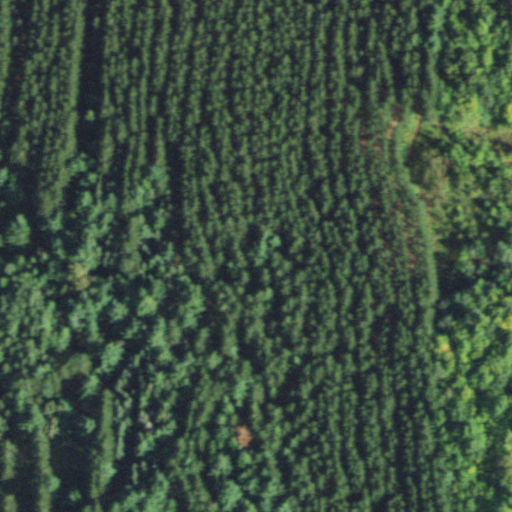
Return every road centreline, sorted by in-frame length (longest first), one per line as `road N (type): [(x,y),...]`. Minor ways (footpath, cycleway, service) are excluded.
road 1 (track): [(511,303),(460,306),(413,338),(409,428),(420,511)]
road 2 (track): [(503,302),(511,295),(449,131)]
